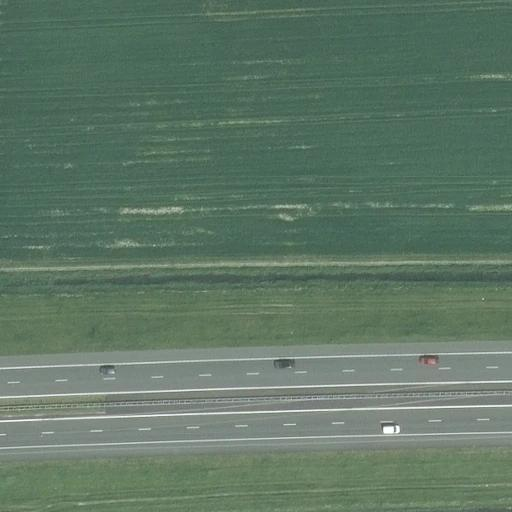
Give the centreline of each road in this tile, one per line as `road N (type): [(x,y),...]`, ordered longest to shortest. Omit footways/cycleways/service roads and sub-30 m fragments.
road 1 (motorway): [(0,435),(511,419)]
road 2 (motorway): [(511,368),(0,383)]
